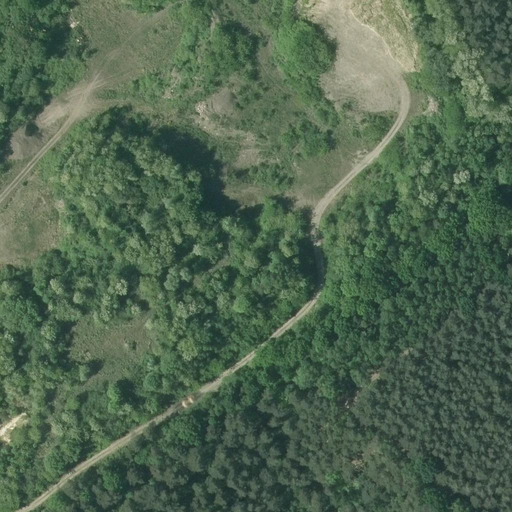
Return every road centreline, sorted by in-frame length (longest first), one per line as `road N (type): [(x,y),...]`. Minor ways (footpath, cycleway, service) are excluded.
road 1 (track): [(0,201),(88,108),(143,103),(181,132),(261,151),(301,180),(327,257),(318,302),(47,511)]
road 2 (unknown): [(511,280),(423,348),(403,408),(421,437),(511,496)]
road 3 (track): [(511,259),(354,394)]
road 4 (track): [(354,394),(443,477)]
